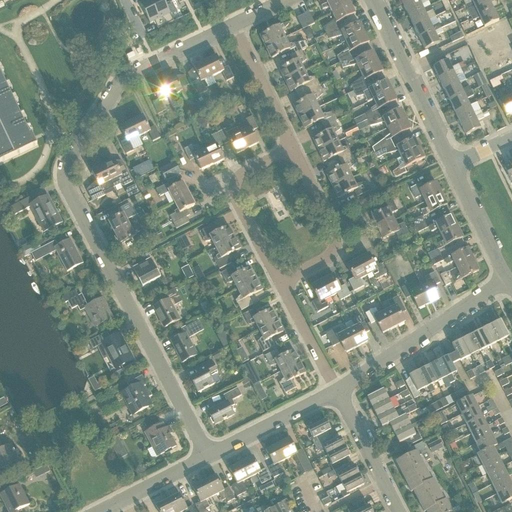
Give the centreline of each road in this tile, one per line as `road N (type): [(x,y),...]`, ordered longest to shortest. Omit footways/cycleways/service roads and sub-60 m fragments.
road 1 (unclassified): [(206,457),(63,177),(121,79),(233,24)]
road 2 (unclassified): [(336,390),(503,284)]
road 3 (residential): [(452,166),(373,0)]
road 4 (unclassified): [(279,282),(234,188),(242,172),(292,148)]
road 5 (unclassified): [(279,282),(325,258),(334,239),(292,148)]
road 6 (unclassified): [(206,457),(336,390)]
road 7 (unclassified): [(292,148),(233,24)]
road 8 (unclassified): [(396,511),(336,390)]
road 9 (residential): [(503,284),(452,166)]
road 10 (unclassified): [(336,390),(279,282)]
